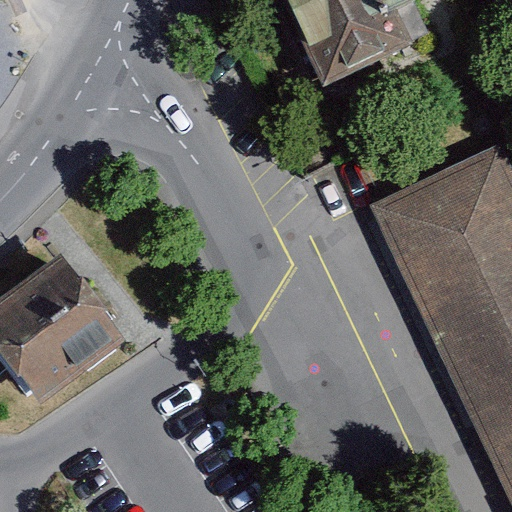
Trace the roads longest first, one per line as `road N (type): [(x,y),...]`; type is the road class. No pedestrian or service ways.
road 1 (residential): [(91,75),(170,130),(196,162),(338,415),(446,448),(475,511)]
road 2 (residential): [(0,199),(91,75)]
